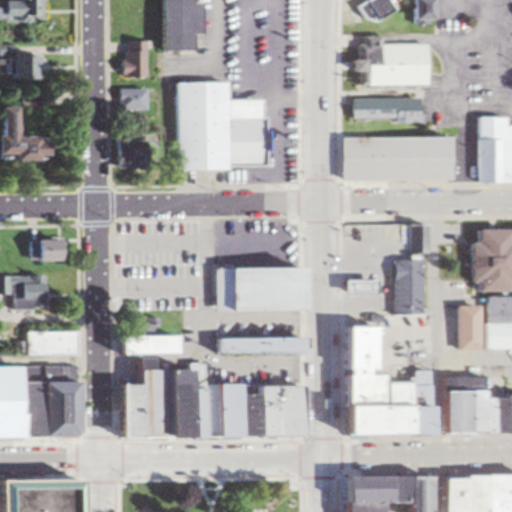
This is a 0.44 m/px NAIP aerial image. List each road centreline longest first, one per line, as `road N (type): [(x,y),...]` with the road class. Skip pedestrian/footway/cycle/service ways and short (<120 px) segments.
road 1 (residential): [(100,462),(94,0)]
road 2 (primary): [(320,458),(320,0)]
road 3 (residential): [(322,202),(0,207)]
road 4 (primary): [(320,458),(100,462)]
road 5 (residential): [(320,458),(511,454)]
road 6 (residential): [(322,202),(511,203)]
